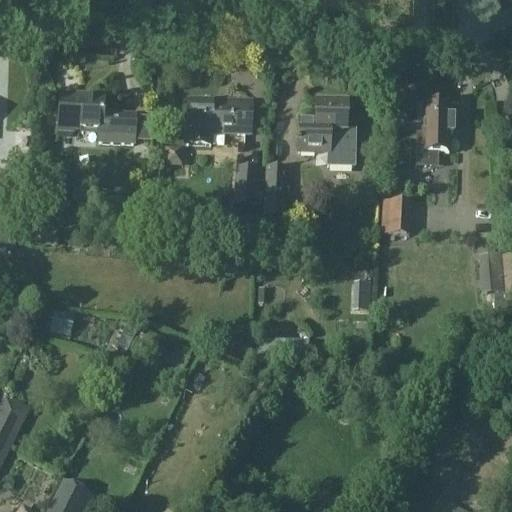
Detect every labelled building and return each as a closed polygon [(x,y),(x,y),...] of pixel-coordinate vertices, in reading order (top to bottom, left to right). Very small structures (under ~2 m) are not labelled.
[(136,116),(102,114),(103,100),(90,100),(90,97),(77,97),(76,100),(59,99),(57,132),(59,132),(59,134),(106,136),(105,145),(134,146),(134,145),(143,146),(143,141),(148,141),(149,119),(136,118),(136,116)] [(187,104),(185,148),(210,149),(210,136),(250,137),(251,106),(187,104)] [(297,123),(296,158),(326,158),(326,170),(355,171),(356,134),(345,133),(345,107),(315,106),(315,124),(297,123)] [(423,139),(417,138),(416,163),(436,164),(436,156),(448,156),(448,137),(451,137),(451,135),(451,123),(452,123),(452,121),(449,121),(449,109),(424,108),(423,139)] [(265,198),(266,172),(235,171),(232,208),(262,210),(262,198),(265,198)] [(267,171),(266,172),(265,198),(283,199),(285,172),(267,171)] [(0,204),(15,205),(15,204),(16,183),(0,182),(0,204)] [(409,239),(410,219),(411,205),(389,204),(387,238),(409,239)] [(16,215),(0,214),(0,252),(14,253),(16,215)] [(246,217),(245,228),(246,228),(255,229),(256,217),(246,217)] [(271,227),(262,227),(260,256),(269,256),(271,227)] [(34,232),(33,249),(56,250),(57,233),(34,232)] [(504,296),(500,257),(478,260),(481,298),(504,296)] [(511,310),(511,258),(501,259),(506,311),(511,310)] [(175,345),(171,359),(188,364),(192,351),(175,345)] [(0,409),(0,432),(14,440),(27,413),(4,401),(0,409)] [(0,432),(0,467),(14,440),(0,432)] [(63,485),(49,511),(87,511),(94,500),(63,485)] [(460,511),(442,502),(436,511),(460,511)]
